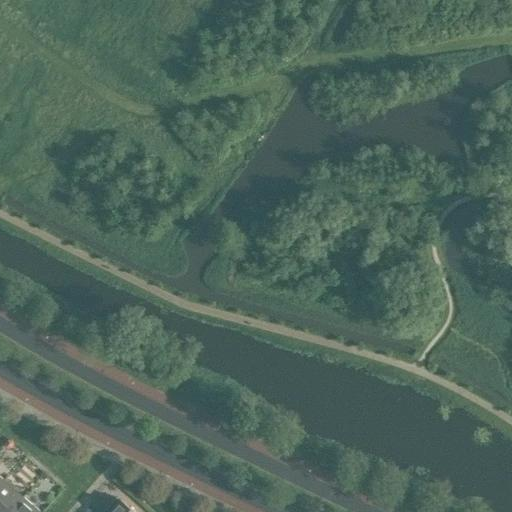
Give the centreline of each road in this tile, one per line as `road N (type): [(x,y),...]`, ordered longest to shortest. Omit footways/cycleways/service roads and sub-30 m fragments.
road 1 (secondary): [(376,511),(0,320)]
road 2 (secondary): [(0,363),(291,511)]
